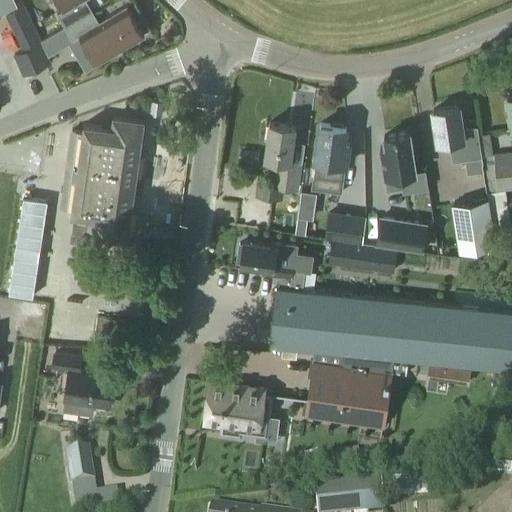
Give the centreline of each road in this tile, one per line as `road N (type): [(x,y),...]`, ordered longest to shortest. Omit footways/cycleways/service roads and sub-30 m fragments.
road 1 (tertiary): [(153,511),(220,40)]
road 2 (tertiary): [(220,40),(289,68),(370,70),(453,49),(511,23)]
road 3 (unclassified): [(0,132),(220,40)]
